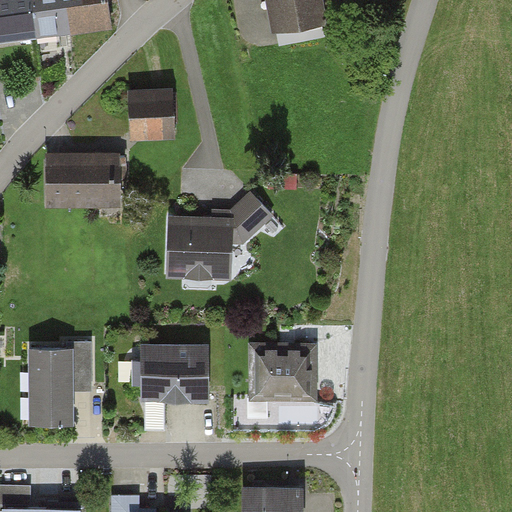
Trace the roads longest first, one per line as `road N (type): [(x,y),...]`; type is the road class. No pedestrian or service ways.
road 1 (unclassified): [(429,0),(397,98),(375,234),(357,452)]
road 2 (residential): [(357,452),(0,457)]
road 3 (unclassified): [(0,182),(75,92),(170,0)]
